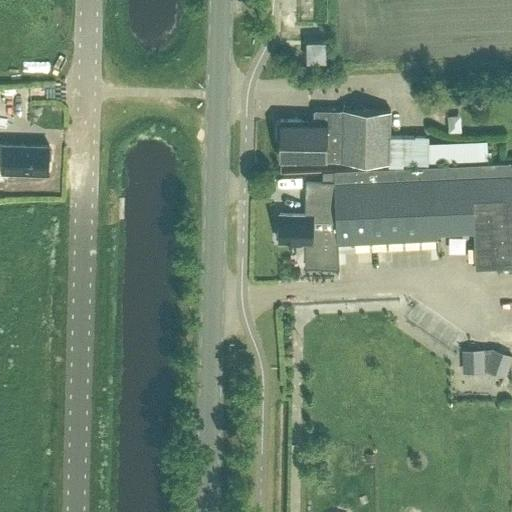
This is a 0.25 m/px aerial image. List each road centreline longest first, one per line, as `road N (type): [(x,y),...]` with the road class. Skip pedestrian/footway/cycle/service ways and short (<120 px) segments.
road 1 (secondary): [(206,511),(220,0)]
road 2 (unclassified): [(74,511),(88,0)]
